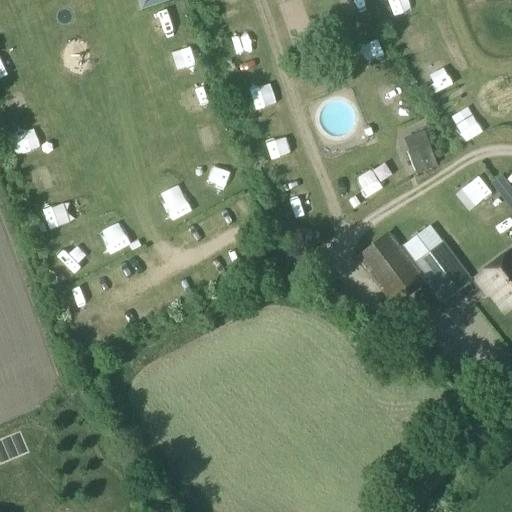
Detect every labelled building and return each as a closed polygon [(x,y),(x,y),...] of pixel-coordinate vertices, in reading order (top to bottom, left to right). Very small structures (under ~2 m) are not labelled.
[(182,0),(133,0),(139,15),(182,0)] [(245,1),(244,0),(223,0),(231,11),(245,1)] [(193,74),(204,70),(195,46),(185,50),(193,74)] [(0,77),(14,73),(7,53),(0,55),(0,77)] [(381,87),(390,109),(409,101),(401,80),(381,87)] [(472,144),(491,135),(481,112),(461,121),(472,144)] [(209,122),(198,127),(208,149),(219,145),(209,122)] [(27,156),(45,145),(36,129),(18,140),(27,156)] [(402,139),(407,152),(406,152),(415,176),(436,168),(422,131),(402,139)] [(282,169),(299,161),(289,140),(271,149),(282,169)] [(50,163),(37,165),(41,192),(53,191),(50,163)] [(374,203),(391,193),(379,171),(362,181),(374,203)] [(190,190),(167,200),(178,224),(200,214),(190,190)] [(293,198),(302,222),(321,215),(312,191),(293,198)] [(48,204),(57,226),(70,221),(61,199),(48,204)] [(221,233),(234,228),(228,212),(215,216),(221,233)] [(127,223),(107,229),(115,253),(134,247),(127,223)] [(355,258),(393,308),(426,282),(412,264),(388,232),(355,258)] [(441,242),(412,264),(426,282),(442,304),(472,281),(472,279),(471,280),(441,242)] [(73,263),(92,265),(94,245),(75,243),(73,263)] [(475,279),(488,296),(490,294),(506,314),(511,309),(511,251),(511,250),(475,279)]
